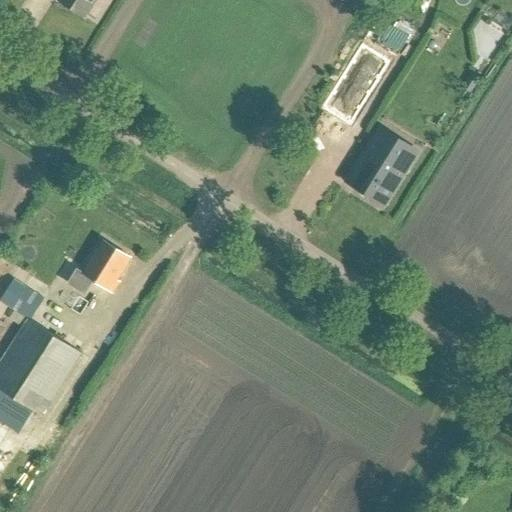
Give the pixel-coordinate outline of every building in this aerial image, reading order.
[(86,18),(96,0),(58,0),(58,1),(86,18)] [(362,47),(323,110),(349,127),(389,64),(362,47)] [(472,74),(459,92),(467,98),(480,79),(472,74)] [(406,156),(387,144),(376,138),(375,138),(342,193),(373,211),(386,191),(375,184),(383,170),(394,177),(399,168),(406,156)] [(113,293),(120,282),(118,280),(132,258),(103,240),(82,274),(113,293)] [(15,311),(28,319),(28,318),(30,319),(44,297),(27,286),(12,309),(15,311)] [(43,415),(82,352),(30,319),(28,318),(28,319),(0,361),(0,422),(9,429),(24,405),(43,415)]
